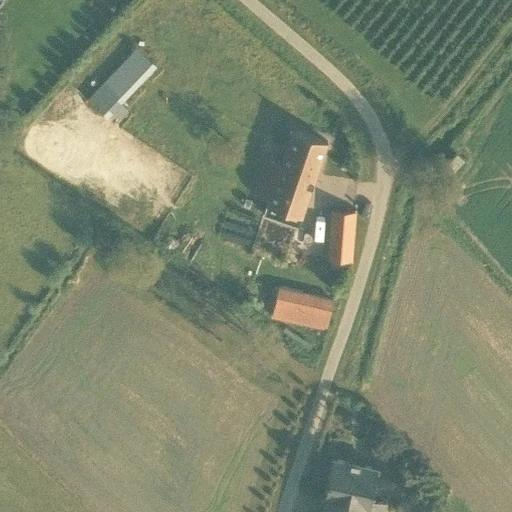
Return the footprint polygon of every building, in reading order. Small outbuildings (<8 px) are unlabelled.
[(106,113),(152,62),(134,46),(88,97),(106,113)] [(298,215),(301,216),(327,140),(292,128),(281,163),(265,158),(256,186),(271,191),(267,204),(269,205),(270,201),(300,211),(298,215)] [(351,260),(355,211),(331,209),(327,258),(351,260)] [(348,305),(345,304),(281,282),(272,309),(339,332),(348,305)] [(383,511),(386,502),(370,498),(377,467),(332,457),(323,496),(324,496),(321,511),(383,511)]
